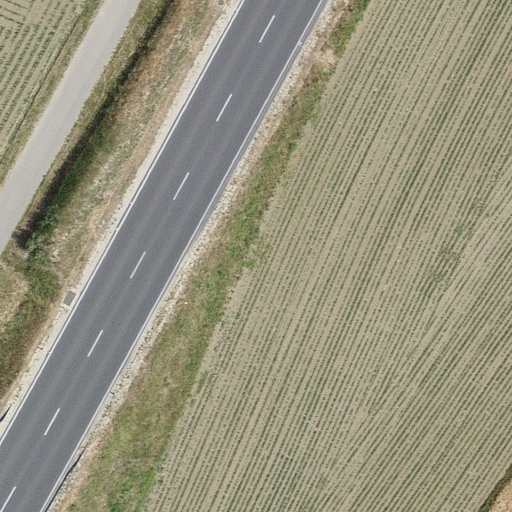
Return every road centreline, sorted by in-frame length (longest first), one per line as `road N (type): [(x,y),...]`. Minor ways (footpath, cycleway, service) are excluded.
road 1 (primary): [(0,499),(286,0)]
road 2 (track): [(149,0),(0,262)]
